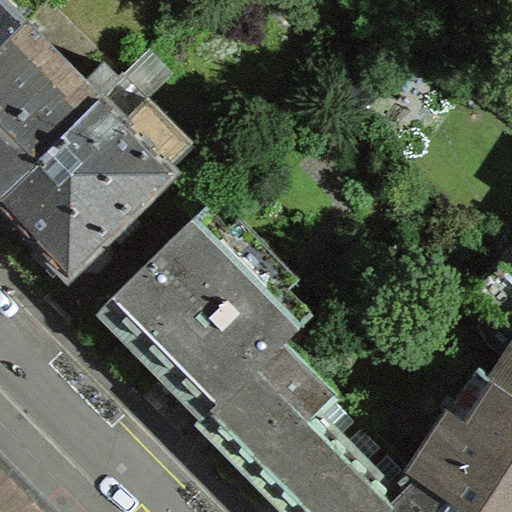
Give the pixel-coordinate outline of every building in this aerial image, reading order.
[(0,0),(0,46),(26,21),(5,0),(0,0)] [(73,93),(24,45),(37,32),(26,21),(0,46),(0,194),(101,95),(119,77),(104,62),(73,93)] [(175,169),(172,166),(194,144),(147,96),(125,119),(101,95),(0,194),(0,203),(19,224),(68,275),(80,263),(86,268),(97,268),(109,256),(110,244),(104,239),(175,169)] [(205,415),(283,337),(311,310),(206,203),(99,308),(125,335),(205,415)] [(511,351),(493,381),(511,393),(511,276),(499,263),(473,289),(511,328),(511,351)] [(475,511),(416,472),(410,467),(283,337),(205,415),(256,467),(300,511),(475,511)] [(511,511),(511,393),(493,381),(466,421),(448,409),(410,467),(416,472),(475,511),(511,511)] [(0,511),(47,511),(0,463),(0,511)]
